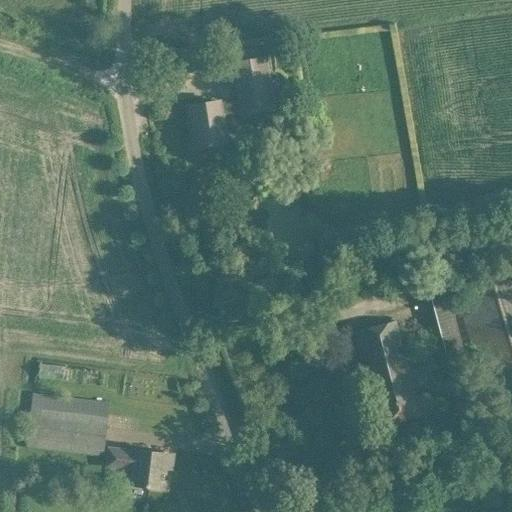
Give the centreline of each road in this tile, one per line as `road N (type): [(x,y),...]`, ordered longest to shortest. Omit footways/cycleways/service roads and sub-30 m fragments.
road 1 (unclassified): [(259,511),(133,168),(123,85),(133,0)]
road 2 (track): [(0,51),(123,85)]
